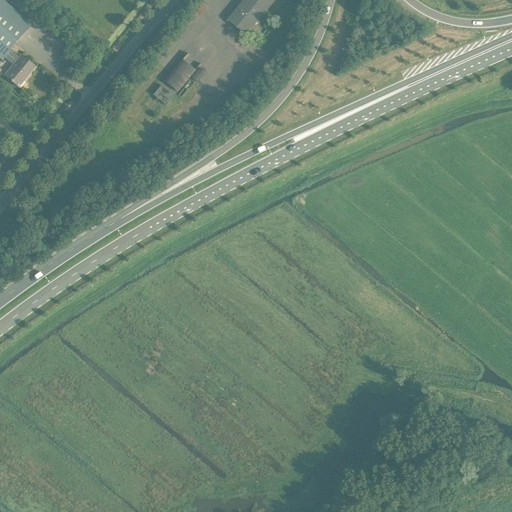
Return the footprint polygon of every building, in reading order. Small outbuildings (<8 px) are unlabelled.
[(19,87),(35,67),(21,56),(19,58),(10,51),(31,25),(1,0),(0,0),(0,58),(2,60),(4,58),(13,65),(5,76),(19,87)] [(246,35),(275,0),(242,0),(227,19),(246,35)] [(177,92),(200,65),(187,53),(164,81),(177,92)] [(205,73),(199,67),(190,78),(196,83),(205,73)] [(153,95),(166,105),(173,96),(161,85),(153,95)]
